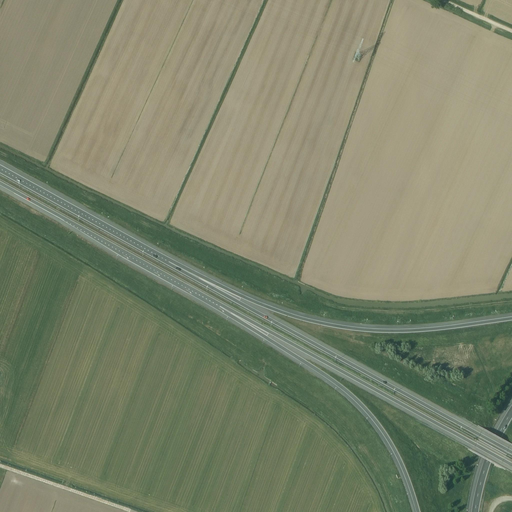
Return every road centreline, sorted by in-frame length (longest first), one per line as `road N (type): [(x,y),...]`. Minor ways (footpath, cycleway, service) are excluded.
road 1 (motorway): [(511,452),(166,262)]
road 2 (motorway): [(511,318),(420,330),(315,322),(166,262)]
road 3 (motorway): [(219,304),(511,465)]
road 4 (motorway): [(219,304),(354,397),(397,455),(417,511)]
road 5 (motorway): [(0,183),(219,304)]
road 6 (motorway): [(166,262),(0,170)]
road 7 (track): [(0,465),(133,511)]
